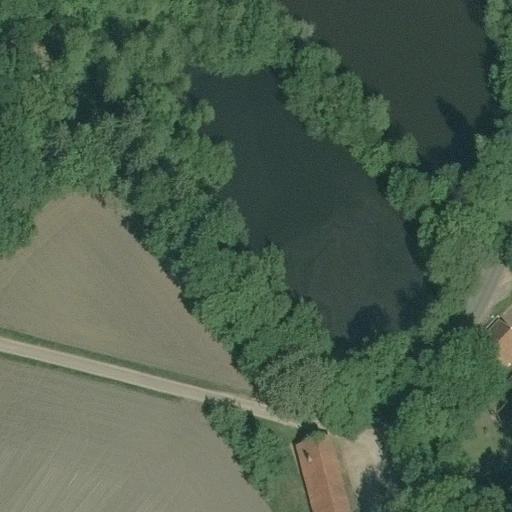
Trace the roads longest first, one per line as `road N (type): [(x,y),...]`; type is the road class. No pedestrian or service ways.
road 1 (unclassified): [(401,450),(0,347)]
road 2 (unclassified): [(401,450),(493,293),(511,237)]
